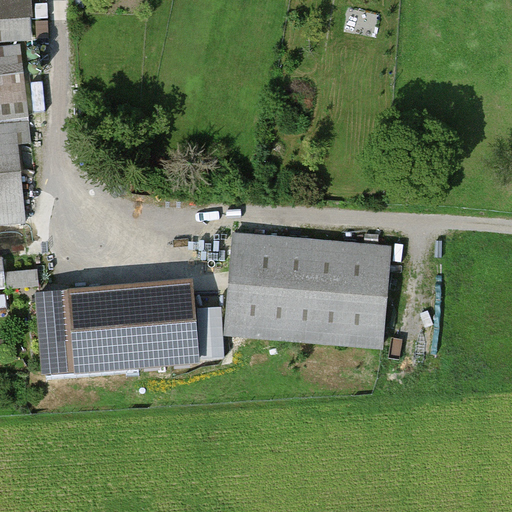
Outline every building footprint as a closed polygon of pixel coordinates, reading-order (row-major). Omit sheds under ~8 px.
[(32,0),(0,0),(0,29),(35,27),(32,0)] [(0,126),(30,123),(22,52),(0,53),(0,126)] [(16,128),(0,129),(0,233),(28,230),(16,128)] [(393,254),(232,241),(223,348),(384,362),(393,254)] [(0,289),(43,287),(42,270),(8,272),(7,258),(0,258),(0,289)] [(205,381),(198,292),(40,306),(48,394),(205,381)]
